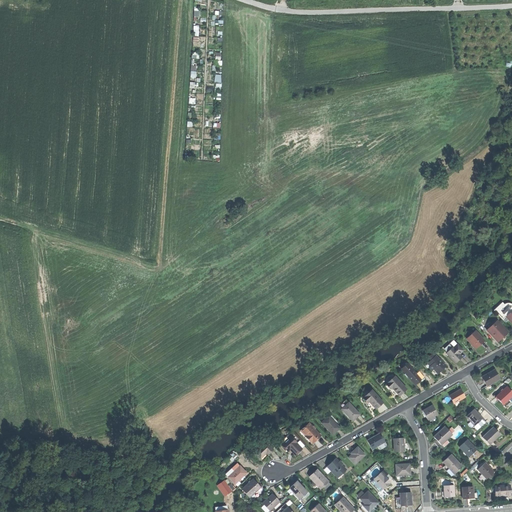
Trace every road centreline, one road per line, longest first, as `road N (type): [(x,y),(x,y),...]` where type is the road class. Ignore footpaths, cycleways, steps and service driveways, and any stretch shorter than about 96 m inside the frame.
road 1 (track): [(0,216),(159,263)]
road 2 (residential): [(404,406),(300,466),(273,472)]
